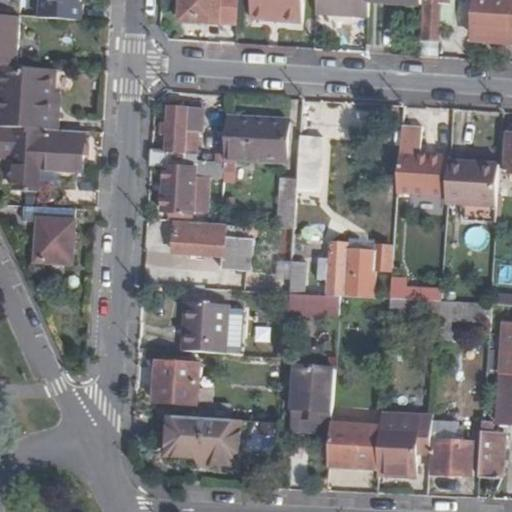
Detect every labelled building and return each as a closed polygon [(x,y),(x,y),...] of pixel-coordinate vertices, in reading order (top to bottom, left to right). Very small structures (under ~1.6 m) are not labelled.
[(41,0),(41,2),(40,17),(76,19),(77,4),(80,4),(80,0),(41,0)] [(219,23),(220,0),(183,0),(183,21),(219,23)] [(260,0),(259,19),(305,23),(306,0),(260,0)] [(319,0),(319,14),(370,17),(371,0),(370,0),(319,0)] [(427,0),(426,39),(440,40),(442,0),(427,0)] [(511,0),(475,0),(475,12),(481,13),(479,40),(511,42),(511,0)] [(15,67),(18,16),(0,15),(0,66),(2,66),(15,67)] [(0,128),(25,130),(28,68),(15,67),(2,66),(0,90),(0,101),(0,128)] [(54,93),(55,70),(28,68),(25,130),(43,131),(56,132),(57,116),(53,115),(54,93)] [(169,135),(168,151),(198,154),(200,132),(189,131),(190,108),(171,107),(170,123),(169,135)] [(291,123),(231,119),(228,153),(228,159),(288,162),(291,123)] [(451,197),(454,163),(454,159),(425,157),(426,128),(405,127),(401,193),(451,197)] [(15,192),(39,193),(43,131),(25,130),(0,128),(0,157),(16,159),(15,192)] [(321,130),(305,128),(301,179),(317,179),(321,130)] [(80,171),(83,134),(56,132),(43,131),(39,193),(42,194),(43,170),(80,171)] [(168,151),(155,150),(155,157),(198,161),(198,154),(168,151)] [(228,159),(228,153),(217,153),(216,162),(227,162),(228,159)] [(198,161),(155,157),(154,167),(168,168),(166,210),(194,213),(196,178),(198,161)] [(500,206),(502,165),(454,163),(451,197),(451,203),(468,204),(500,206)] [(196,178),(194,213),(209,214),(212,179),(196,178)] [(95,180),(82,179),(81,192),(94,193),(95,180)] [(280,228),(298,229),(301,180),(284,179),(280,228)] [(468,204),(468,219),(499,221),(500,206),(468,204)] [(73,266),(76,211),(37,208),(24,207),(23,222),(37,222),(35,262),(73,266)] [(224,224),(180,221),(178,252),(196,253),(201,254),(225,255),(225,269),(252,270),(254,239),(227,238),(228,225),(224,224)] [(377,251),(377,247),(377,238),(350,236),(349,245),(349,250),(377,251)] [(343,296),(377,298),(378,271),(393,271),(394,248),(377,247),(377,251),(349,250),(349,245),(334,244),(331,296),(343,296)] [(296,263),(294,294),(310,294),(311,280),(311,264),(296,263)] [(511,284),(511,269),(496,269),(495,284),(511,284)] [(408,300),(409,280),(395,279),(394,299),(408,300)] [(311,280),(310,294),(325,295),(325,280),(311,280)] [(294,294),(292,316),(342,319),(343,296),(331,296),(325,295),(310,294),(294,294)] [(443,323),(444,302),(415,301),(408,300),(394,299),(392,320),(443,323)] [(493,324),(494,305),(444,302),(443,323),(441,340),(453,341),(455,322),(493,324)] [(193,303),(189,353),(230,355),(232,305),(193,303)] [(389,305),(372,304),(371,320),(388,322),(389,305)] [(511,328),(508,328),(502,423),(511,423),(511,328)] [(197,404),(199,366),(161,363),(159,401),(197,404)] [(336,411),(338,368),(300,365),(296,408),(336,411)] [(231,404),(212,403),(211,415),(231,417),(231,404)] [(296,408),(295,432),(334,435),(335,425),(336,411),(296,408)] [(211,415),(172,413),(169,455),(208,458),(207,464),(243,466),(246,418),(231,417),(211,415)] [(382,469),(381,474),(420,476),(422,450),(424,416),(386,414),(385,428),(382,469)] [(422,450),(433,450),(434,443),(436,420),(436,416),(424,416),(422,450)] [(436,420),(434,443),(440,443),(438,474),(472,476),(474,444),(468,444),(469,438),(461,437),(461,422),(436,420)] [(334,435),(332,465),(360,467),(377,469),(382,469),(385,428),(335,425),(334,435)] [(486,434),(483,477),(505,478),(508,435),(486,434)]
